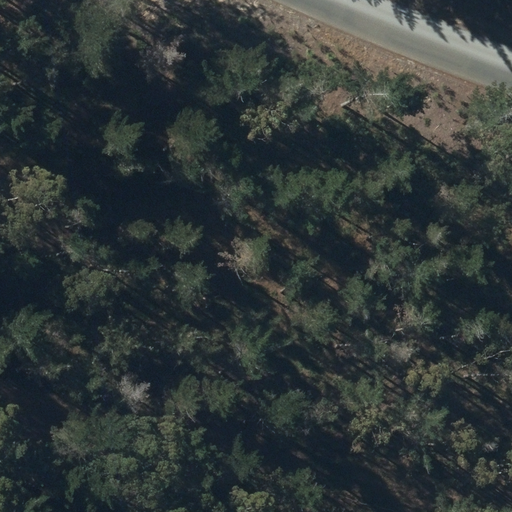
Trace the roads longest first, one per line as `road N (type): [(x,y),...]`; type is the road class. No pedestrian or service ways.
road 1 (track): [(0,192),(145,81),(288,0)]
road 2 (unclassified): [(327,0),(511,92)]
